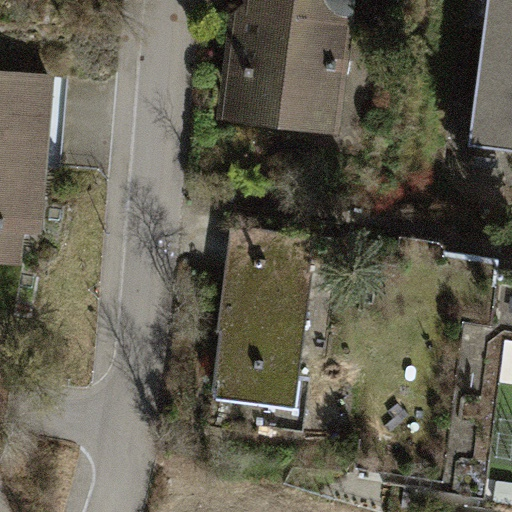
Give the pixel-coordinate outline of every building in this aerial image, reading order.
[(241,22),(227,130),(353,146),(371,0),(259,0),(257,24),(241,22)] [(511,0),(488,0),(471,143),(511,147),(511,0)] [(69,85),(0,82),(0,277),(39,279),(41,226),(62,227),(69,85)] [(314,234),(253,226),(248,271),(229,269),(215,388),(262,394),(265,374),(297,378),(314,234)] [(443,281),(447,252),(436,251),(436,261),(420,260),(415,261),(413,265),(383,262),(358,452),(387,456),(386,466),(428,472),(433,473),(449,352),(446,347),(441,344),(432,343),(435,313),(491,319),(494,299),(484,298),(489,267),(479,266),(477,277),(457,276),(453,282),(443,281)] [(501,258),(447,252),(443,281),(453,282),(457,276),(477,277),(479,266),(489,267),(484,298),(494,299),(495,296),(499,269),(501,258)] [(511,270),(499,269),(495,296),(497,293),(501,292),(505,292),(511,293),(511,270)] [(511,293),(505,292),(501,292),(497,293),(495,296),(494,299),(491,319),(435,313),(432,343),(441,344),(446,347),(449,352),(433,473),(428,472),(427,483),(469,488),(474,489),(489,370),(487,364),(481,359),(472,359),(475,329),(511,332),(511,293)] [(511,332),(475,329),(472,359),(481,359),(487,364),(489,370),(474,489),(469,488),(468,499),(509,504),(511,504),(511,375),(511,376),(511,374),(511,332)]
